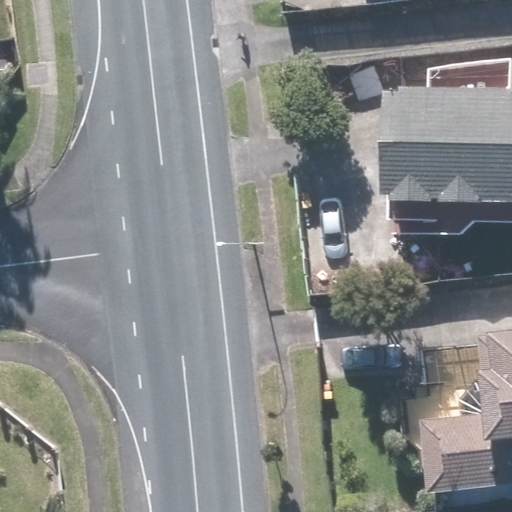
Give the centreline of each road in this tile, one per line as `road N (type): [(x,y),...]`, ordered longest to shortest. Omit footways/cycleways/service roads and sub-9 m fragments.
road 1 (tertiary): [(171,511),(157,253)]
road 2 (tertiary): [(157,253),(131,0)]
road 3 (residential): [(0,270),(157,253)]
